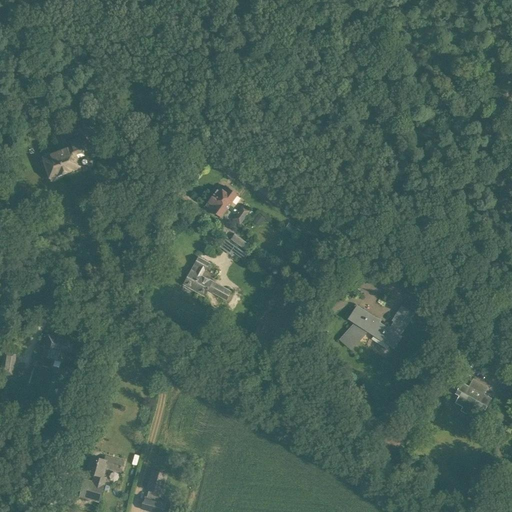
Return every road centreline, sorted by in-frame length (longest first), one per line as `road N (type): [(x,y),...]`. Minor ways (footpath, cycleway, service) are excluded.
road 1 (unclassified): [(440,511),(106,312)]
road 2 (unclassified): [(106,312),(135,243),(213,138),(295,0)]
road 3 (unclassified): [(51,511),(106,312)]
road 4 (unclassified): [(106,312),(0,253)]
